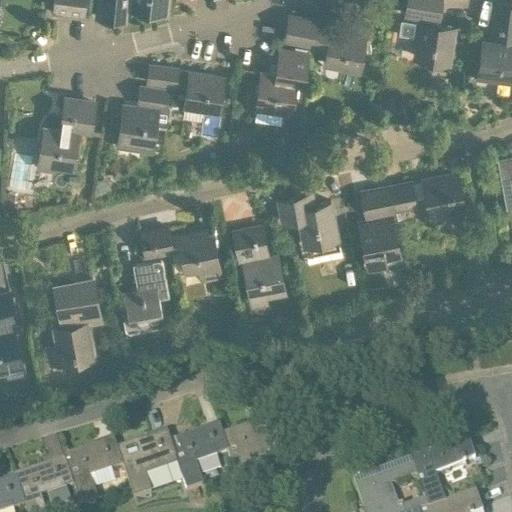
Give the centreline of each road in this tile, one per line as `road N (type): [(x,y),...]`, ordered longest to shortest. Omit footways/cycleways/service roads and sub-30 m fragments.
road 1 (residential): [(0,254),(66,229),(511,128)]
road 2 (residential): [(0,440),(297,352)]
road 3 (residential): [(0,78),(277,0)]
road 4 (residential): [(297,352),(511,289)]
road 5 (residential): [(353,406),(509,385)]
